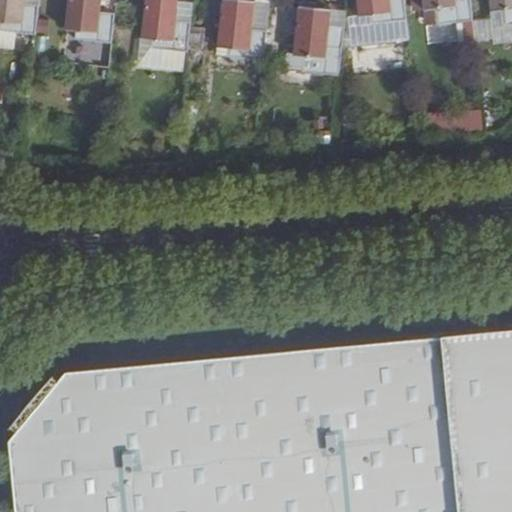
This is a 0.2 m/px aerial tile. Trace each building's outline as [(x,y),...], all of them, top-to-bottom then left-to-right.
[(36,41),(39,11),(29,9),(29,0),(0,0),(0,24),(5,25),(4,37),(36,41)] [(39,11),(40,0),(29,0),(29,9),(39,11)] [(111,49),(114,19),(105,19),(107,0),(76,0),(72,33),(80,34),(78,45),(111,49)] [(190,32),(191,27),(180,26),(182,7),(182,0),(152,0),(148,41),(156,42),(155,54),(187,57),(190,32)] [(388,0),(358,0),(360,23),(370,21),(371,35),(392,33),(408,32),(405,2),(389,3),(388,0)] [(423,0),(425,17),(435,16),(436,29),(474,26),(471,0),(423,0)] [(511,0),(489,0),(491,10),(499,10),(500,24),(511,22),(511,0)] [(263,66),(266,37),(254,35),(256,15),(257,5),(228,1),(222,49),(231,50),(230,63),(263,66)] [(269,17),(270,6),(257,5),(256,15),(254,35),(266,37),(269,17)] [(191,27),(193,8),(182,7),(180,26),(191,27)] [(339,74),(342,45),(328,44),(330,25),(332,13),(302,10),(296,57),(305,58),(303,71),(339,74)] [(427,31),(436,29),(435,16),(425,17),(427,31)] [(362,36),(371,35),(370,21),(360,23),(362,36)] [(342,45),(345,26),(330,25),(328,44),(342,45)] [(201,33),(190,32),(188,53),(199,54),(201,33)] [(394,57),(410,55),(408,32),(392,33),(394,57)] [(4,37),(1,57),(33,60),(36,41),(4,37)] [(511,511),(511,327),(403,337),(401,311),(297,320),(299,346),(64,366),(26,415),(10,436),(16,511),(511,511)]
